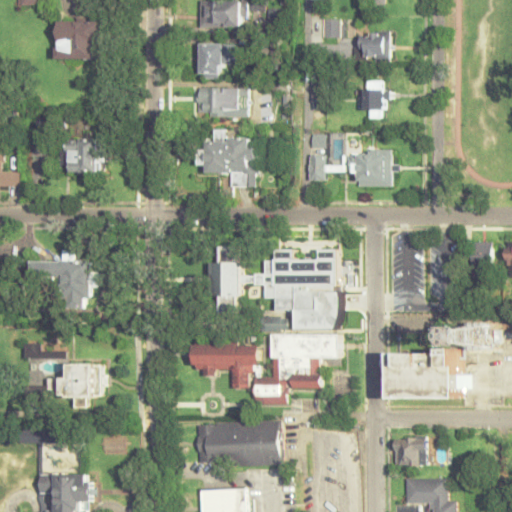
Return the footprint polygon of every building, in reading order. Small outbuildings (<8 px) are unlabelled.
[(204,26),(245,26),(245,1),(204,1),(204,26)] [(345,17),(310,17),(310,37),(345,37),(345,17)] [(103,59),(103,19),(58,19),(58,58),(103,59)] [(394,31),(364,31),(364,58),(394,58),(394,31)] [(234,43),(204,43),(204,78),(225,78),(225,65),(234,65),(234,43)] [(385,118),(385,109),(391,109),(391,79),(367,79),(367,109),(372,109),(372,118),(385,118)] [(238,87),(201,87),(201,115),(238,115),(238,87)] [(234,173),(234,186),(259,186),(260,147),(252,147),(253,138),(229,138),(229,128),(217,128),(217,140),(209,140),(209,149),(200,149),(200,165),(209,165),(209,173),(234,173)] [(105,138),(70,138),(70,171),(105,171),(105,138)] [(3,171),(3,144),(0,144),(0,185),(23,185),(23,171),(3,171)] [(396,185),(395,150),(347,150),(348,173),(360,173),(360,186),(396,185)] [(329,180),(329,154),(311,154),(311,180),(329,180)] [(473,242),(473,265),(494,265),(494,242),(473,242)] [(343,328),(342,288),(342,286),(342,248),(323,249),(321,258),(298,259),(298,249),(280,249),(278,259),(269,260),(269,273),(246,274),(245,245),(224,246),(224,261),(215,262),(216,311),(220,312),(240,311),(248,284),(268,283),(269,296),(279,299),(279,310),(294,309),(299,311),(299,329),(343,328)] [(67,279),(68,308),(90,308),(90,298),(96,298),(96,286),(102,286),(102,271),(95,271),(95,259),(80,259),(80,249),(66,249),(66,260),(37,261),(38,279),(67,279)] [(266,316),(266,330),(291,330),(291,316),(266,316)] [(264,375),(264,343),(199,343),(199,368),(206,368),(206,373),(212,373),(216,373),(216,368),(235,368),(235,385),(255,385),(255,404),(290,403),(290,387),(322,387),(322,357),(342,357),(342,333),(274,333),(274,375),(264,375)] [(27,357),(67,357),(67,342),(27,342),(27,357)] [(398,353),(397,397),(464,398),(464,388),(471,388),(471,374),(464,374),(464,348),(451,348),(451,353),(398,353)] [(52,377),(52,395),(77,395),(78,407),(91,407),(91,396),(107,396),(106,363),(73,363),(73,377),(52,377)] [(200,422),(200,464),(284,464),(284,421),(200,422)] [(24,443),(60,443),(60,427),(24,427),(24,443)] [(430,464),(430,437),(397,437),(397,464),(430,464)] [(92,511),(92,474),(42,474),(42,494),(55,494),(55,509),(49,509),(49,511),(92,511)] [(450,477),(408,477),(408,503),(434,503),(434,511),(460,511),(460,500),(450,500),(450,477)] [(203,489),(203,511),(249,511),(248,487),(203,489)]
